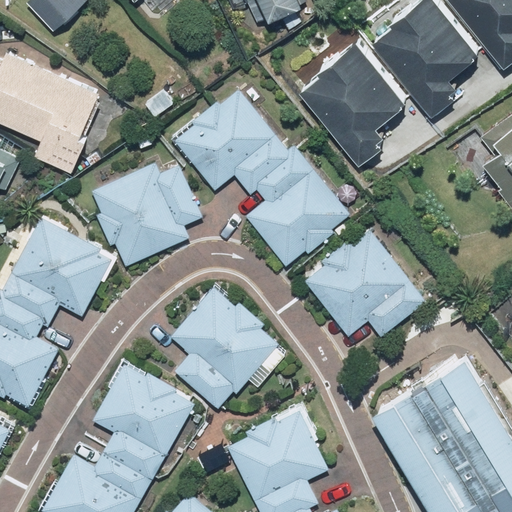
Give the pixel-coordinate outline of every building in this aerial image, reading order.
[(91,0),(36,0),(61,27),(91,0)] [(300,0),(255,0),(260,14),(300,0)] [(408,14),(385,32),(444,106),(467,87),(464,84),(466,82),(464,80),(472,74),(464,65),(494,41),(461,0),(418,0),(405,10),(408,14)] [(511,0),(467,0),(500,42),(511,56),(511,0)] [(331,67),(312,81),(371,155),(395,136),(392,132),(394,130),(392,128),(399,122),(392,113),(421,90),(372,28),(328,63),(331,67)] [(108,86),(14,44),(10,52),(0,47),(0,112),(49,134),(42,149),(80,166),(96,130),(90,128),(108,86)] [(201,118),(182,133),(222,183),(242,168),(258,188),(264,183),(273,193),(253,209),(293,259),(313,244),(315,246),(342,225),(340,222),(358,207),(302,138),(296,143),(247,81),(224,100),(222,97),(198,115),(201,118)] [(181,97),(171,83),(150,98),(160,112),(181,97)] [(511,111),(488,130),(503,148),(494,155),(509,175),(506,177),(511,185),(511,111)] [(0,197),(9,180),(13,183),(28,152),(6,141),(9,135),(0,131),(0,197)] [(134,255),(195,228),(191,219),(210,211),(186,158),(167,166),(162,155),(101,182),(112,206),(105,210),(118,237),(125,234),(134,255)] [(116,258),(40,218),(1,290),(0,289),(0,394),(5,397),(6,394),(29,406),(59,349),(36,337),(42,325),(47,328),(59,305),(82,317),(101,282),(103,283),(116,258)] [(332,259),(312,275),(356,329),(376,313),(389,330),(434,293),(377,222),(359,237),(355,233),(328,255),(332,259)] [(235,310),(210,289),(173,335),(192,351),(176,370),(222,408),(247,379),(256,387),(285,352),(259,330),(265,323),(240,303),(235,310)] [(511,511),(511,439),(465,359),(372,418),(428,511),(511,511)] [(104,447),(154,473),(196,399),(127,361),(95,420),(117,432),(104,447)] [(298,511),(309,507),(320,501),(307,477),(330,465),(302,409),(228,446),(261,511),(298,511)] [(0,456),(14,430),(0,421),(0,456)] [(132,511),(154,473),(104,447),(93,466),(74,455),(45,510),(49,511),(132,511)] [(210,511),(191,494),(174,511),(210,511)]
